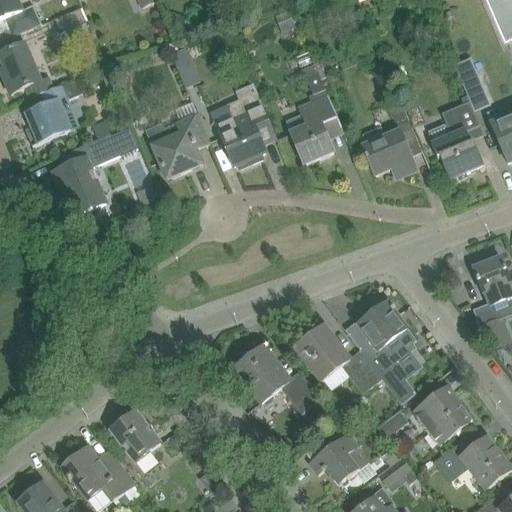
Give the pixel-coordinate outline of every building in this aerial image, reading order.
[(22,13),(16,0),(0,0),(0,23),(6,21),(13,39),(12,39),(13,40),(42,27),(34,8),(22,13)] [(158,4),(156,0),(139,0),(144,11),(158,4)] [(80,10),(54,21),(61,36),(87,25),(80,10)] [(292,11),(277,16),(284,34),(299,29),(292,11)] [(41,97),(42,98),(55,92),(49,80),(41,83),(26,48),(14,52),(0,58),(0,69),(12,97),(26,91),(31,102),(41,97)] [(189,49),(172,56),(187,91),(204,84),(189,49)] [(475,115),(491,108),(472,61),(455,68),(468,98),(468,99),(475,115)] [(326,93),(318,73),(306,78),(314,98),(326,93)] [(81,81),(55,92),(42,98),(46,109),(26,117),(34,136),(28,138),(33,150),(79,131),(67,103),(87,95),(81,81)] [(128,86),(117,91),(123,106),(135,101),(128,86)] [(217,129),(223,141),(235,169),(238,168),(240,172),(264,162),(262,158),(266,156),(262,146),(277,140),(254,86),(253,87),(253,89),(238,95),(241,104),(227,110),(233,122),(217,129)] [(309,129),(292,136),(305,168),(334,155),(329,143),(325,134),(340,127),(341,127),(332,107),(329,99),(315,105),(301,111),(309,129)] [(467,134),(481,129),(475,115),(468,99),(462,101),(465,108),(442,117),(451,140),(432,148),(438,162),(441,161),(451,184),(485,169),(475,146),(473,147),(467,134)] [(422,155),(418,144),(401,103),(390,107),(401,134),(364,150),(368,159),(366,160),(368,164),(369,163),(376,179),(400,169),(405,179),(417,173),(411,159),(421,155),(421,156),(422,155)] [(167,183),(193,172),(203,167),(197,154),(211,148),(208,141),(198,119),(192,104),(177,110),(183,125),(181,126),(178,128),(167,132),(164,126),(146,133),(154,150),(160,164),(167,183)] [(511,115),(497,121),(494,113),(488,116),(493,128),(492,128),(508,166),(511,165),(511,115)] [(106,124),(93,129),(99,142),(111,137),(106,124)] [(91,161),(54,177),(63,199),(68,197),(77,219),(107,206),(92,171),(121,159),(111,137),(99,142),(78,151),(79,153),(86,149),(91,161)] [(511,284),(511,285),(509,279),(502,260),(474,271),(484,297),(485,297),(490,310),(495,323),(502,320),(506,318),(511,316),(511,284)] [(374,318),(359,329),(371,345),(361,353),(383,382),(403,408),(417,397),(407,384),(410,381),(398,366),(411,356),(408,352),(418,345),(408,332),(395,315),(397,314),(395,311),(393,312),(389,306),(374,318)] [(495,323),(481,328),(491,354),(495,353),(507,348),(511,346),(502,320),(495,323)] [(383,382),(361,353),(350,362),(337,346),(325,330),(297,352),(309,368),(322,385),(342,369),(364,397),(383,382)] [(289,382),(265,351),(237,373),(262,407),(282,391),(302,417),(312,410),(322,403),(304,379),(301,374),(289,382)] [(461,407),(456,400),(449,391),(433,403),(416,416),(440,448),(454,437),(470,425),(472,423),(466,414),(466,413),(461,407)] [(107,434),(143,480),(160,467),(151,455),(162,447),(155,438),(163,431),(155,420),(150,424),(139,410),(107,434)] [(389,421),(377,430),(385,440),(394,452),(404,444),(396,434),(406,426),(397,415),(389,421)] [(176,435),(172,438),(173,444),(178,446),(183,443),(182,436),(176,435)] [(369,466),(356,451),(358,449),(349,436),(310,466),(319,478),(327,472),(340,489),(360,473),(369,466)] [(487,493),(496,486),(511,473),(488,442),(468,456),(462,448),(466,444),(465,444),(436,466),(451,485),(470,470),(487,493)] [(385,450),(379,455),(385,462),(391,458),(385,450)] [(88,503),(88,502),(95,511),(101,511),(112,504),(113,504),(115,502),(134,487),(121,470),(116,463),(105,472),(99,464),(90,452),(64,471),(71,480),(68,482),(71,485),(73,483),(88,503)] [(402,461),(378,478),(388,491),(392,495),(406,484),(409,488),(418,481),(411,474),(402,461)] [(19,506),(23,511),(80,511),(75,505),(74,506),(75,508),(69,511),(63,511),(44,487),(30,498),(31,499),(23,504),(23,503),(19,506)] [(392,511),(391,510),(394,507),(382,492),(373,499),(375,502),(367,508),(361,511),(392,511)] [(511,511),(511,505),(511,506),(503,497),(508,493),(507,492),(481,511),(511,511)]
